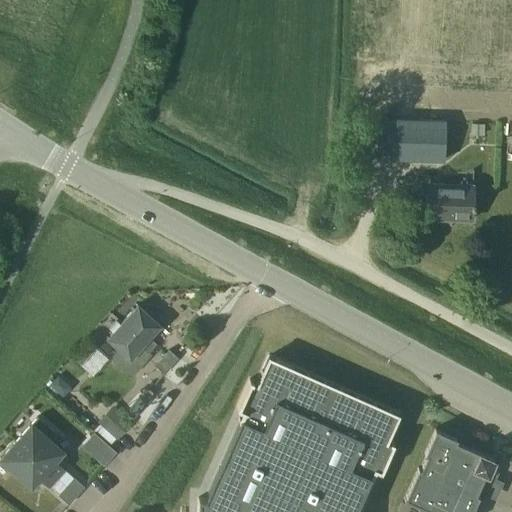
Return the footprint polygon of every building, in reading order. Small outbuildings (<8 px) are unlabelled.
[(445,120),(421,119),(377,118),(375,159),(444,161),(445,120)] [(472,222),(473,184),(425,182),(423,219),(472,222)] [(161,325),(137,303),(105,337),(129,360),(141,347),(147,353),(156,343),(150,337),(161,325)] [(168,349),(161,357),(170,365),(177,358),(178,358),(168,349)] [(197,498),(196,511),(354,511),(356,507),(369,478),(370,479),(371,477),(374,470),(380,472),(393,443),(386,440),(398,413),(267,355),(255,382),(248,379),(236,408),(242,411),(238,418),(237,420),(238,420),(220,463),(217,467),(204,498),(197,498)] [(161,357),(155,364),(163,373),(170,365),(161,357)] [(116,438),(129,423),(121,415),(116,421),(108,414),(100,423),(116,438)] [(37,417),(30,424),(15,441),(55,477),(63,468),(54,460),(62,451),(50,441),(56,434),(37,417)] [(471,511),(477,499),(485,502),(488,496),(495,479),(498,474),(489,470),(495,456),(477,448),(475,451),(456,442),(457,439),(437,431),(437,430),(435,429),(434,431),(435,431),(424,455),(426,456),(420,469),(418,468),(405,498),(404,500),(406,500),(432,511),(471,511)] [(55,477),(15,441),(0,457),(0,459),(30,487),(38,478),(47,486),(55,477)] [(65,486),(76,495),(84,487),(73,478),(65,486)] [(65,486),(57,495),(68,504),(76,495),(65,486)]
